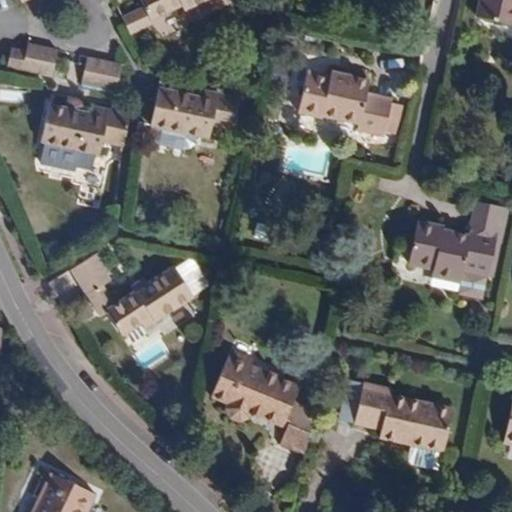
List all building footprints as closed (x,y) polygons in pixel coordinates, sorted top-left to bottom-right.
[(171,15),(203,0),(139,0),(143,8),(121,19),(128,34),(129,34),(151,24),(150,21),(168,11),(171,15)] [(511,0),(480,0),(476,17),(511,25),(511,0)] [(51,77),(57,51),(27,45),(25,52),(21,70),(27,72),(51,77)] [(21,70),(25,52),(10,49),(6,67),(21,70)] [(113,63),(86,58),(81,83),(108,89),(115,91),(121,65),(113,63)] [(26,80),(27,72),(21,70),(6,67),(4,75),(26,80)] [(391,104),(392,100),(365,93),(368,82),(331,73),(330,77),(306,72),(297,113),(320,119),(322,116),(358,125),(357,129),(383,136),(383,132),(391,104)] [(232,129),(237,107),(202,99),(157,89),(150,125),(157,127),(155,138),(158,142),(165,146),(185,151),(200,146),(202,137),(208,138),(211,125),(232,129)] [(237,107),(238,99),(204,91),(202,99),(237,107)] [(395,135),(402,106),(391,104),(383,132),(395,135)] [(122,146),(128,116),(108,110),(106,119),(93,116),(47,106),(40,142),(98,154),(101,142),(122,146)] [(106,119),(108,110),(95,107),(93,116),(106,119)] [(141,140),(144,125),(137,123),(134,138),(141,140)] [(476,205),(471,229),(496,235),(501,210),(476,205)] [(485,284),(496,235),(471,229),(469,237),(441,231),(442,228),(416,223),(408,265),(431,270),(431,276),(458,282),(460,278),(485,284)] [(153,323),(191,297),(172,268),(146,285),(135,292),(115,305),(101,285),(109,280),(105,274),(110,271),(98,252),(68,271),(98,316),(105,312),(120,335),(140,323),(149,317),(153,323)] [(135,292),(146,285),(142,279),(131,286),(135,292)] [(144,329),(153,323),(149,317),(140,323),(144,329)] [(253,359),(230,350),(227,357),(250,367),(253,359)] [(291,402),(297,387),(250,367),(227,357),(210,396),(225,403),(223,408),(228,419),(238,423),(248,419),(250,414),(281,427),(284,419),(291,402)] [(353,424),(362,385),(347,381),(338,420),(353,424)] [(390,391),(362,385),(353,424),(381,430),(379,439),(411,446),(407,465),(436,472),(441,453),(443,453),(452,411),(389,396),(390,391)] [(289,422),(297,404),(291,402),(284,419),(289,422)] [(304,455),(314,411),(297,404),(289,422),(280,445),(304,455)] [(84,511),(94,492),(52,471),(31,511),(84,511)]
